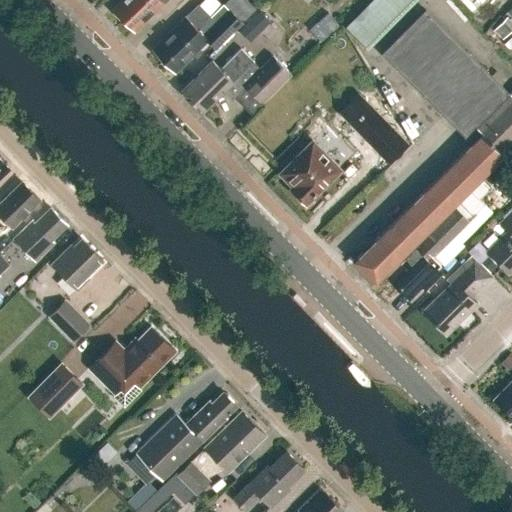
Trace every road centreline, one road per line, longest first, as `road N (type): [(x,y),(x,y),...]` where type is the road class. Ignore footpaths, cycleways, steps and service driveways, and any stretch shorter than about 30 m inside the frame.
road 1 (secondary): [(429,403),(31,0)]
road 2 (residential): [(374,511),(0,130)]
